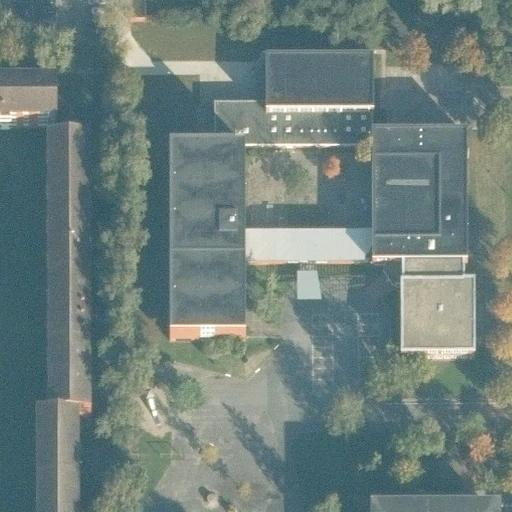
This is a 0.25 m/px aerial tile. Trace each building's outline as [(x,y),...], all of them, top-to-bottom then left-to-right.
[(144,23),(143,0),(127,0),(128,23),(144,23)] [(169,250),(169,346),(245,346),(245,267),(374,267),(374,271),(387,271),(387,275),(383,278),(393,293),(396,291),(402,291),(402,364),(477,363),(477,289),(467,288),(466,270),(469,270),(469,195),(469,137),(373,138),(373,118),(375,118),(374,62),(266,62),(266,107),(214,107),(214,152),(168,152),(169,250)] [(198,95),(198,75),(180,75),(179,95),(198,95)] [(66,87),(0,86),(0,129),(60,129),(66,129),(66,87)] [(48,144),(48,213),(96,213),(96,143),(67,143),(60,143),(48,144)] [(48,213),(48,282),(96,282),(96,213),(48,213)] [(294,273),(294,302),(316,302),(316,273),(294,273)] [(96,282),(48,282),(48,351),(96,351),(96,282)] [(48,351),(48,419),(81,419),(96,419),(96,351),(48,351)] [(37,419),(36,485),(80,485),(81,419),(48,419),(37,419)] [(80,511),(80,485),(36,485),(36,511),(80,511)]
